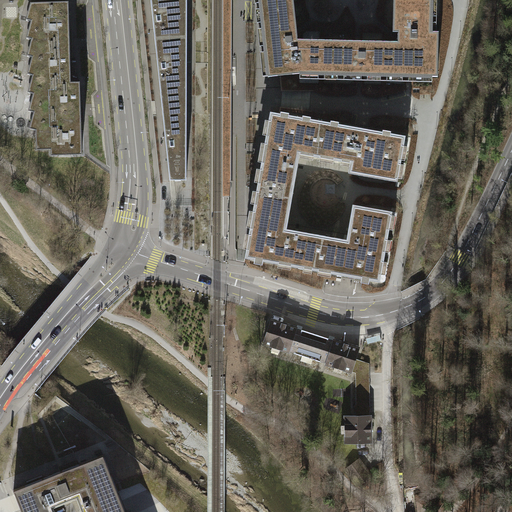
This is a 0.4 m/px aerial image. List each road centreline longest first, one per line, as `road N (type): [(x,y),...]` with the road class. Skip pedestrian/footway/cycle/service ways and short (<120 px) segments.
road 1 (secondary): [(126,248),(323,316),(389,313)]
road 2 (primary): [(126,248),(138,182),(117,0)]
road 3 (secondary): [(389,313),(444,277),(511,147)]
road 4 (primary): [(24,368),(126,248)]
road 5 (residential): [(388,445),(389,313)]
road 6 (residential): [(238,0),(238,132)]
road 7 (track): [(0,162),(101,238)]
